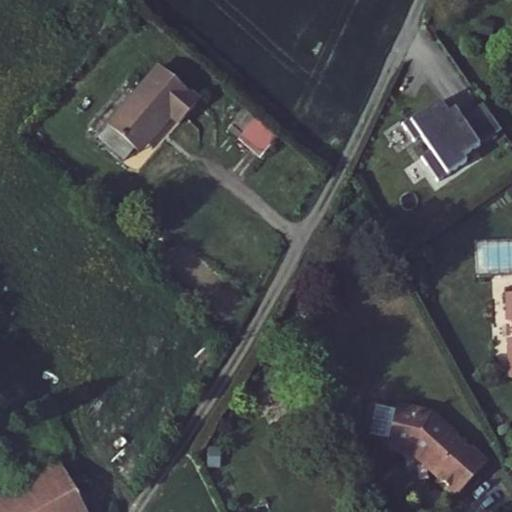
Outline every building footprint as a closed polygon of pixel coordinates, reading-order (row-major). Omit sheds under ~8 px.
[(116,157),(162,108),(173,119),(195,95),(152,57),(85,128),(116,157)] [(248,145),(267,125),(246,107),(229,127),(248,145)] [(449,134),(440,122),(426,132),(424,130),(404,145),(416,163),(422,158),(432,172),(423,178),(440,202),(468,181),(465,177),(502,149),(484,123),(462,139),(455,129),(449,134)] [(511,303),(495,304),(497,333),(503,333),(504,344),(499,344),(503,388),(511,387),(511,303)] [(484,466),(431,415),(361,399),(354,430),(411,444),(407,448),(456,495),(484,466)] [(0,511),(92,511),(66,463),(0,492),(0,511)]
